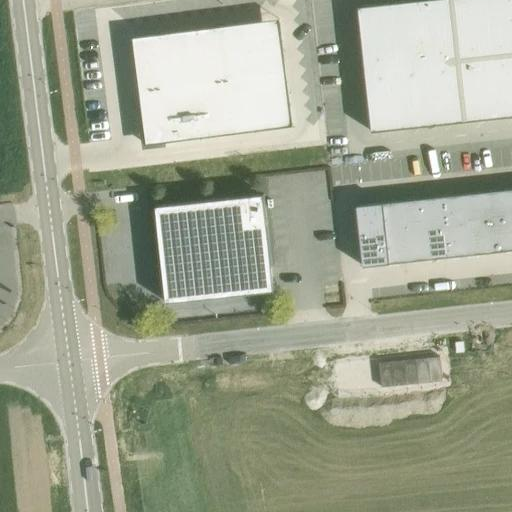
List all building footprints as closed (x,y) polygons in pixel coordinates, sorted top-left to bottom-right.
[(511,0),(414,0),(358,6),(371,131),(511,116),(511,0)] [(225,25),(133,36),(146,144),(239,132),(225,25)] [(511,188),(357,205),(363,266),(511,249),(511,188)] [(156,206),(166,302),(274,290),(263,194),(156,206)] [(247,435),(186,442),(193,511),(511,511),(511,412),(247,441),(247,435)]
